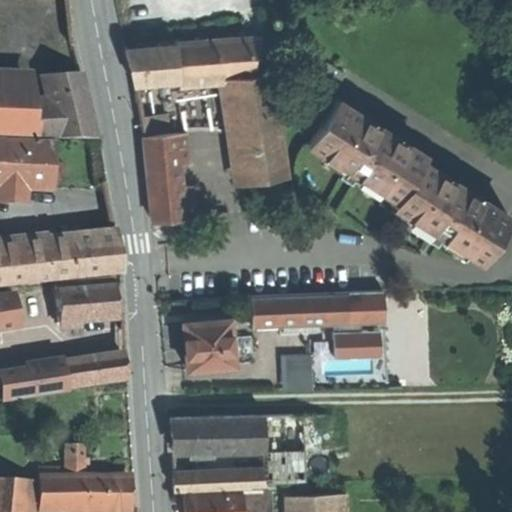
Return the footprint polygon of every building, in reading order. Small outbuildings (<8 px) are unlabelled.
[(250,36),(219,39),(222,75),(225,75),(254,73),(250,36)] [(219,39),(124,46),(131,84),(222,75),(219,39)] [(321,55),(314,66),(336,81),(344,70),(321,55)] [(306,78),(329,92),(336,81),(314,66),(306,78)] [(270,71),(254,73),(225,75),(241,183),(286,177),(270,71)] [(78,73),(38,76),(45,105),(53,136),(94,137),(78,73)] [(30,88),(0,86),(0,133),(32,135),(31,108),(30,88)] [(423,153),(334,96),(307,139),(345,164),(357,172),(396,197),(393,202),(430,226),(443,234),(481,258),(508,216),(419,158),(423,153)] [(32,135),(53,136),(45,105),(31,108),(32,135)] [(138,116),(141,133),(167,131),(163,112),(138,116)] [(182,129),(167,131),(169,160),(185,159),(182,129)] [(167,131),(141,133),(145,167),(148,198),(173,196),(172,186),(169,160),(167,131)] [(49,143),(0,141),(0,186),(22,187),(48,188),(49,167),(49,143)] [(350,182),(357,172),(345,164),(338,174),(350,182)] [(188,184),(172,186),(173,196),(175,217),(191,216),(188,184)] [(0,198),(21,199),(22,187),(0,186),(0,198)] [(175,217),(173,196),(148,198),(150,219),(175,217)] [(436,244),(443,234),(430,226),(424,237),(436,244)] [(111,242),(45,249),(46,279),(117,272),(111,242)] [(0,283),(46,279),(45,249),(0,253),(0,283)] [(111,280),(54,285),(55,297),(57,323),(114,319),(112,298),(111,280)] [(44,298),(55,297),(54,285),(43,285),(44,298)] [(0,329),(23,326),(19,288),(0,290),(0,329)] [(345,292),(270,295),(271,325),(278,325),(280,330),(291,330),(293,324),(346,322),(345,292)] [(270,295),(249,296),(250,326),(271,325),(270,295)] [(183,344),(185,367),(232,363),(228,316),(181,320),(183,344)] [(334,328),(336,355),(385,351),(383,324),(334,328)] [(283,351),(284,386),(314,385),(313,350),(283,351)] [(61,364),(64,388),(124,380),(121,356),(61,364)] [(320,412),(301,413),(303,448),(321,447),(320,412)] [(263,413),(168,415),(169,431),(170,448),(264,445),(263,413)] [(301,413),(263,413),(264,445),(265,469),(265,479),(304,478),(303,448),(301,413)] [(60,444),(60,477),(80,477),(80,464),(80,459),(80,444),(60,444)] [(34,467),(34,476),(56,477),(56,468),(34,467)] [(265,483),(265,479),(265,469),(172,472),(173,487),(265,483)] [(56,477),(34,476),(35,481),(31,480),(28,510),(126,511),(126,496),(126,477),(80,477),(60,477),(56,477)] [(28,511),(28,510),(31,480),(0,477),(0,511),(28,511)] [(241,511),(241,490),(184,492),(184,506),(184,511),(241,511)] [(269,511),(269,490),(241,490),(241,511),(269,511)] [(288,495),(288,511),(337,511),(336,493),(288,495)]
